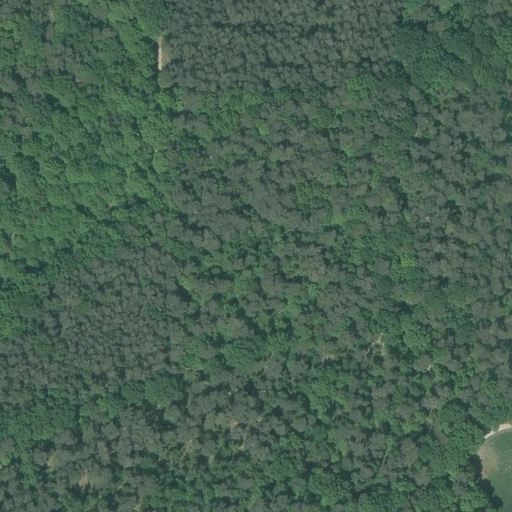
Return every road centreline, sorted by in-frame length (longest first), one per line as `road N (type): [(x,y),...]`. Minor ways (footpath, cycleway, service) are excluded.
road 1 (track): [(0,438),(153,382),(403,314)]
road 2 (track): [(481,437),(403,314),(403,97)]
road 3 (track): [(157,101),(166,357),(153,382)]
